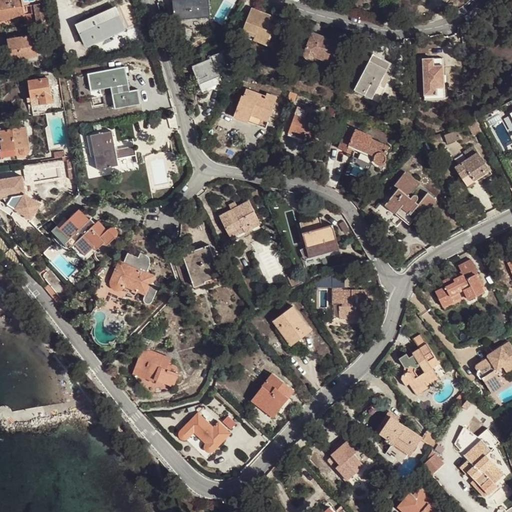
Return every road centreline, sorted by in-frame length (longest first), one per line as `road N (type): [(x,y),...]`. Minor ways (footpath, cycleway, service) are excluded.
road 1 (residential): [(0,243),(193,486),(217,494),(243,480),(371,356),(395,290)]
road 2 (residential): [(395,290),(336,199),(204,170)]
road 3 (residential): [(270,0),(376,31),(433,28),(478,0)]
road 4 (residential): [(204,170),(147,0)]
road 5 (residential): [(395,290),(511,219)]
